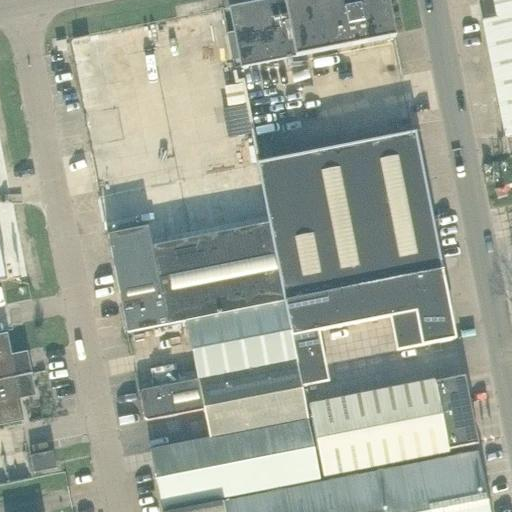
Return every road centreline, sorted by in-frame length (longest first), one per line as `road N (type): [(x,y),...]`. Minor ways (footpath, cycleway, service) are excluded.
road 1 (unclassified): [(150,511),(50,0)]
road 2 (unclassified): [(511,325),(453,0)]
